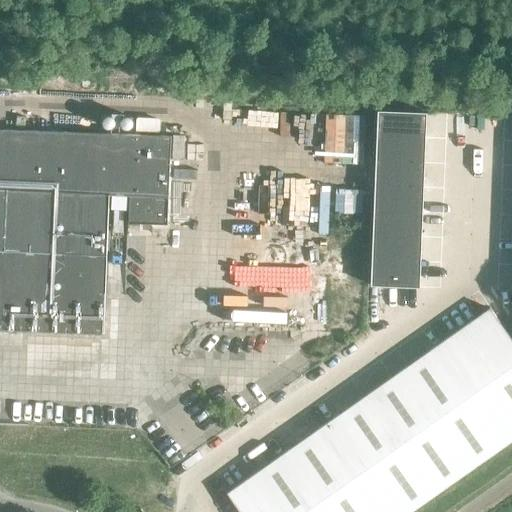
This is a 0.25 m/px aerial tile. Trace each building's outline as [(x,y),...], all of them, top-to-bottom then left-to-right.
[(377,111),(376,136),(426,138),(427,113),(377,111)] [(0,129),(0,330),(103,335),(106,255),(109,195),(129,196),(128,223),(167,225),(171,137),(0,129)] [(376,136),(375,161),(425,163),(426,138),(376,136)] [(375,161),(374,186),(424,188),(425,163),(375,161)] [(374,186),(373,211),(423,213),(424,188),(374,186)] [(373,211),(372,235),(422,237),(423,213),(373,211)] [(372,235),(371,260),(421,262),(422,237),(372,235)] [(371,260),(370,286),(420,288),(421,262),(371,260)] [(511,340),(490,308),(441,343),(511,442),(511,441),(511,340)] [(441,343),(391,377),(461,477),(511,442),(441,343)] [(391,377),(325,424),(387,511),(411,511),(461,477),(391,377)] [(387,511),(325,424),(227,493),(239,511),(387,511)]
